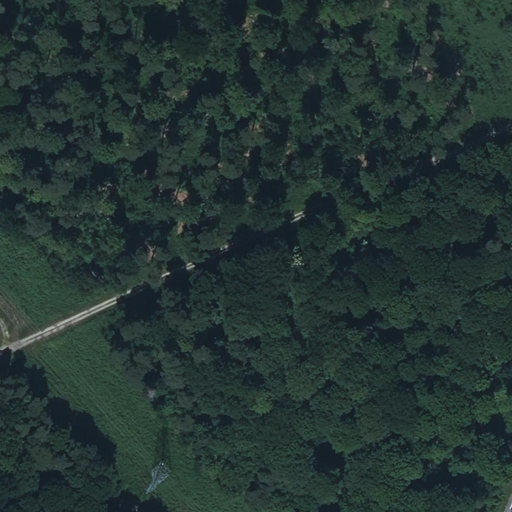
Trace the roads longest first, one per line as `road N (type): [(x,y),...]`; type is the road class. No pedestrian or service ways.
road 1 (track): [(0,354),(511,125)]
road 2 (track): [(0,466),(144,511)]
